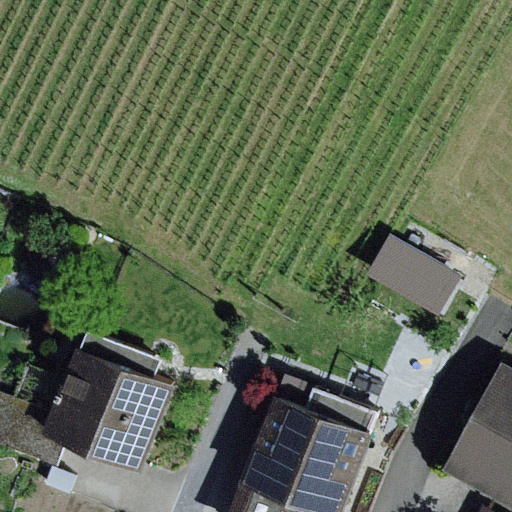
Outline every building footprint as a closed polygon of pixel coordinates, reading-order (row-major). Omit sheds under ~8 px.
[(465,274),(392,233),(370,271),(443,313),(465,274)] [(166,355),(92,327),(85,345),(78,342),(53,406),(0,386),(0,441),(60,464),(68,445),(82,450),(85,442),(148,466),(180,381),(160,373),(166,355)] [(511,362),(506,359),(448,463),(511,498),(511,362)] [(310,403),(278,392),(232,511),(322,511),(325,506),(341,511),(346,511),(379,428),(374,426),(381,409),(317,385),(310,403)] [(506,511),(486,502),(480,511),(506,511)]
